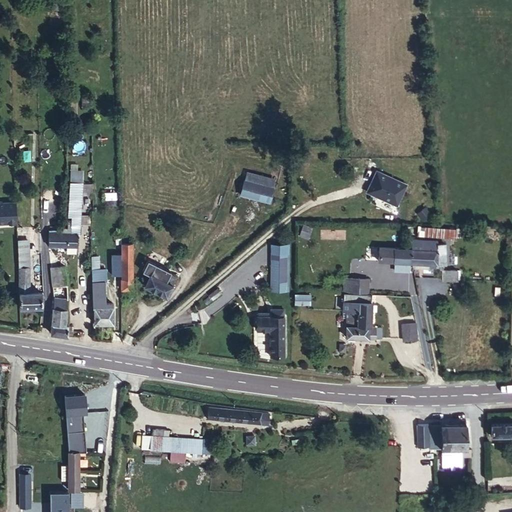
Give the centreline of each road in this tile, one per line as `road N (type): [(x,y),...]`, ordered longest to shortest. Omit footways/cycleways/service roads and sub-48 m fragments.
road 1 (primary): [(511,393),(329,393),(19,346)]
road 2 (unknown): [(139,366),(155,334),(288,219),(357,193)]
road 3 (unknown): [(104,500),(119,362)]
